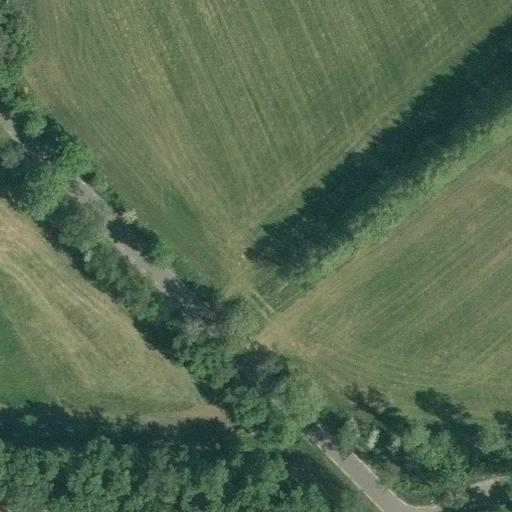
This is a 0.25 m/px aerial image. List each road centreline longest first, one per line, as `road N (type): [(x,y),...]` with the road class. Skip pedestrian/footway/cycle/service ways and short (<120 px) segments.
road 1 (unclassified): [(380,511),(0,111)]
road 2 (track): [(0,437),(309,465),(350,511)]
